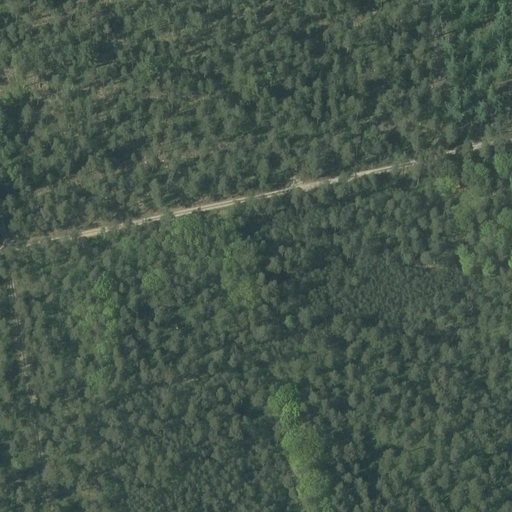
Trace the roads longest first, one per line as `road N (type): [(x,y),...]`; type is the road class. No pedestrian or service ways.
road 1 (track): [(8,250),(511,140)]
road 2 (track): [(8,250),(52,511)]
